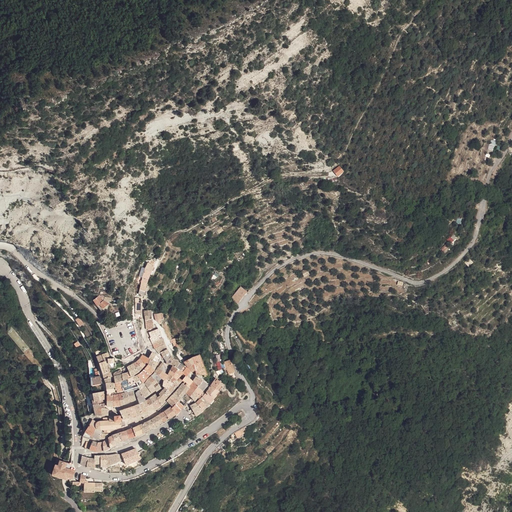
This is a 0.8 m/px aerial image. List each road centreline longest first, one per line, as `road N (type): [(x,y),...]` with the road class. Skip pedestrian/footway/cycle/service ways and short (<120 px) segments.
road 1 (residential): [(511,134),(489,170),(475,237),(450,267),(418,283),(316,253),(275,268),(250,293),(226,329),(249,405)]
road 2 (tertiary): [(249,405),(125,477),(84,471),(76,451)]
road 3 (tertiary): [(0,270),(59,366),(76,451)]
road 4 (residential): [(195,376),(142,306),(170,234)]
road 5 (tertiary): [(171,511),(206,453),(251,414),(249,405)]
road 6 (tertiary): [(107,329),(77,298),(0,247)]
